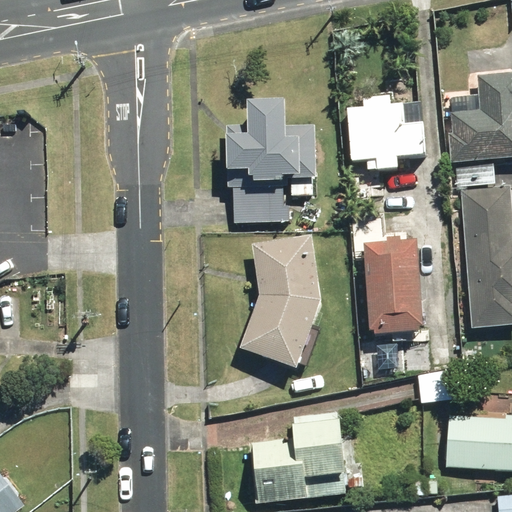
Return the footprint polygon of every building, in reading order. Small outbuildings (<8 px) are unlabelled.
[(451,106),(454,162),(511,158),(511,71),(483,73),(485,104),(451,106)] [(368,108),(351,109),(353,163),(375,162),(375,170),(408,169),(408,154),(437,153),(435,100),(405,101),(404,94),(368,96),(368,108)] [(258,99),(258,124),(231,124),(230,184),(295,184),(295,197),(320,197),(320,124),(299,124),(299,99),(258,99)] [(511,186),(470,188),(475,329),(511,327),(511,186)] [(293,200),(239,198),(238,224),(292,226),(293,200)] [(393,241),(370,242),(374,333),(406,332),(406,341),(433,340),(429,241),(410,242),(410,235),(393,236),(393,241)] [(319,236),(260,245),(266,295),(249,348),(307,366),(328,301),(319,236)] [(26,288),(2,288),(1,334),(25,334),(26,288)] [(458,372),(419,373),(419,405),(459,405),(458,372)] [(258,443),(261,500),(355,494),(354,487),(367,486),(366,463),(359,463),(355,412),(299,415),(300,440),(258,443)] [(511,415),(449,412),(446,469),(511,473),(511,415)] [(0,511),(20,511),(27,507),(0,472),(0,511)] [(443,479),(417,479),(417,497),(443,497),(443,479)] [(511,511),(511,489),(501,490),(501,511),(511,511)]
